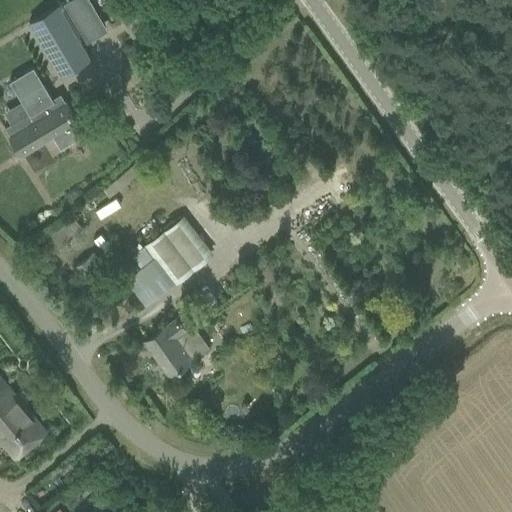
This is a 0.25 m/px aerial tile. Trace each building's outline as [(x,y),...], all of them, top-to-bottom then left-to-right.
[(122,18),(130,31),(161,14),(153,1),(122,18)] [(28,21),(61,76),(91,58),(58,4),(28,21)] [(33,66),(13,78),(32,110),(4,126),(21,154),(52,135),(59,146),(82,132),(76,121),(77,120),(60,93),(51,98),(49,95),(51,93),(43,81),(42,81),(33,66)] [(60,245),(84,225),(74,213),(50,232),(60,245)] [(144,244),(174,284),(213,254),(183,215),(144,244)] [(77,264),(105,303),(121,291),(131,285),(126,276),(117,282),(111,271),(123,263),(113,248),(99,257),(95,251),(77,264)] [(209,346),(185,312),(144,340),(169,375),(209,346)] [(0,443),(12,458),(30,443),(46,430),(0,375),(0,443)]
